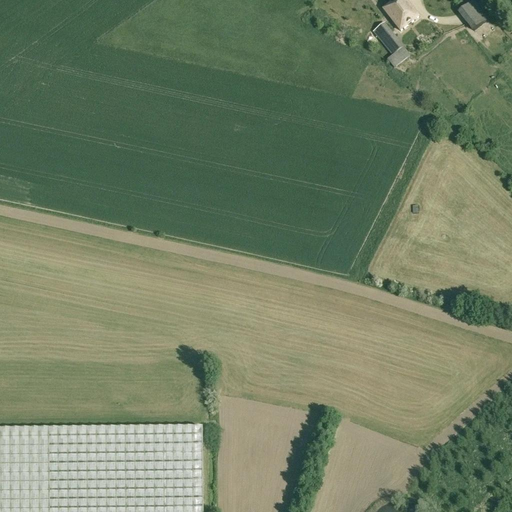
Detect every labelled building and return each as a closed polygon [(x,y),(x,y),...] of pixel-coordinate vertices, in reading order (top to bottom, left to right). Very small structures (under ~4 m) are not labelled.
[(419,18),(405,0),(396,0),(384,9),(401,32),(419,18)] [(481,11),(477,6),(472,10),(476,15),(481,11)] [(476,15),(467,22),(474,32),(489,21),(481,11),(476,15)] [(380,41),(391,32),(384,24),(374,33),(380,41)] [(404,48),(393,56),(388,60),(395,68),(410,56),(404,48)] [(0,511),(202,511),(202,430),(0,431),(0,511)]
